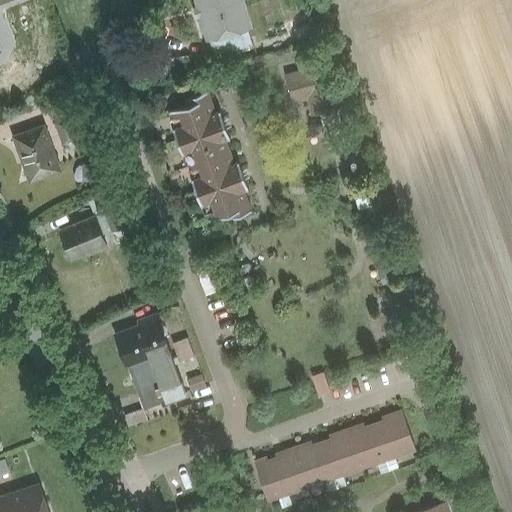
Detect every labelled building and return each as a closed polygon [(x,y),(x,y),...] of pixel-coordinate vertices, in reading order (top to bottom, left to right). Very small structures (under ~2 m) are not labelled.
[(255,25),(247,0),(194,0),(207,40),(255,25)] [(311,59),(283,70),(296,102),(324,91),(311,59)] [(254,208),(210,89),(194,95),(197,103),(171,112),(211,218),(227,212),(229,218),(254,208)] [(63,170),(46,121),(12,132),(30,182),(63,170)] [(111,243),(98,212),(59,228),(73,260),(111,243)] [(202,277),(207,292),(220,287),(216,273),(202,277)] [(191,389),(166,320),(120,337),(145,406),(191,389)] [(189,335),(176,339),(181,358),(195,354),(189,335)] [(324,369),(313,374),(320,391),(331,387),(324,369)] [(273,501),(421,448),(405,405),(258,458),(273,501)] [(130,421),(147,415),(145,407),(127,413),(130,421)] [(51,511),(41,480),(0,494),(0,511),(51,511)] [(456,511),(452,498),(413,511),(456,511)]
